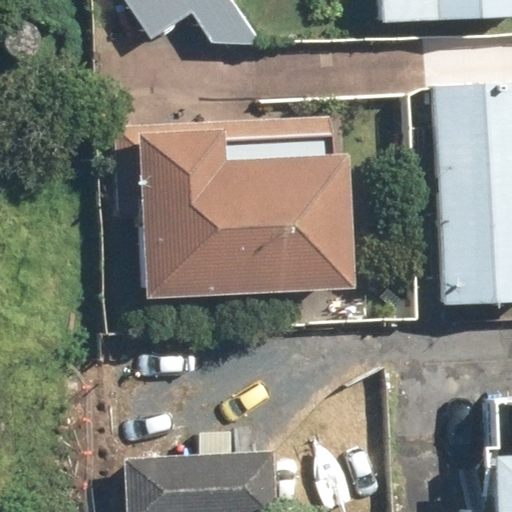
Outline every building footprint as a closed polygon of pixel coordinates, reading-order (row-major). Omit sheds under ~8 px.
[(253,39),(227,0),(116,0),(142,38),(188,8),(221,59),(253,39)] [(511,0),(370,0),(371,20),(511,14),(511,0)] [(22,22),(12,20),(3,23),(0,26),(0,51),(5,56),(15,58),(24,55),(31,48),(33,38),(29,29),(22,22)] [(431,304),(511,300),(511,78),(421,83),(431,304)] [(0,146),(18,146),(16,97),(0,98),(0,146)] [(132,293),(341,286),(336,151),(322,152),(320,115),(101,123),(105,225),(129,224),(132,293)] [(511,452),(478,453),(478,511),(511,511),(511,387),(510,387),(511,421),(511,452)] [(117,511),(264,511),(262,451),(115,457),(117,511)]
